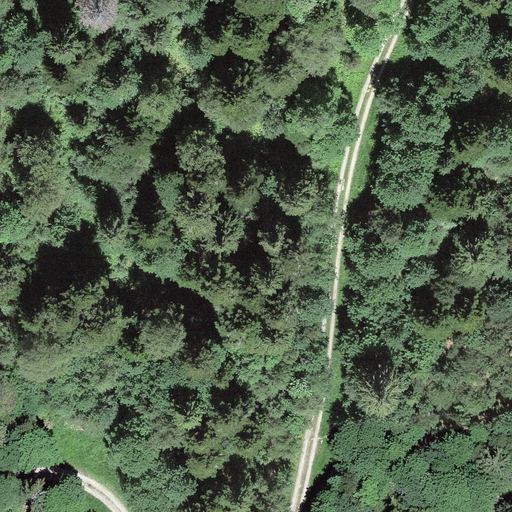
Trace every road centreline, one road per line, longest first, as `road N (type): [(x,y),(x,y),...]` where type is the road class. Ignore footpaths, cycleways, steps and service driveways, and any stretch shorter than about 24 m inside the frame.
road 1 (track): [(294,511),(325,367),(336,239),(363,106),(408,0)]
road 2 (track): [(120,511),(71,477),(0,479)]
